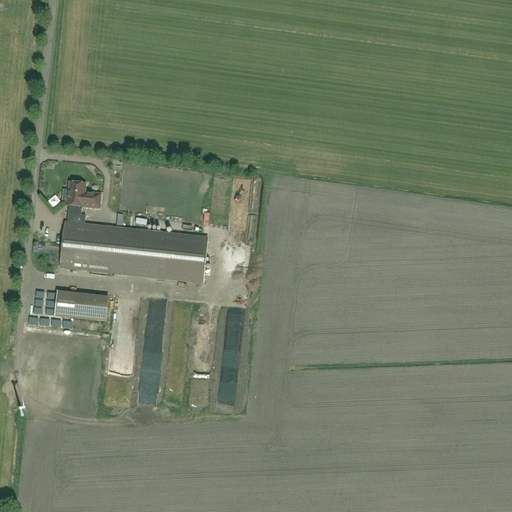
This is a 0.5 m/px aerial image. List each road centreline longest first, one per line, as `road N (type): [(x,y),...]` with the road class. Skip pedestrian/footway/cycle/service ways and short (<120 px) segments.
road 1 (unclassified): [(21,321),(52,0)]
road 2 (track): [(3,511),(21,321)]
